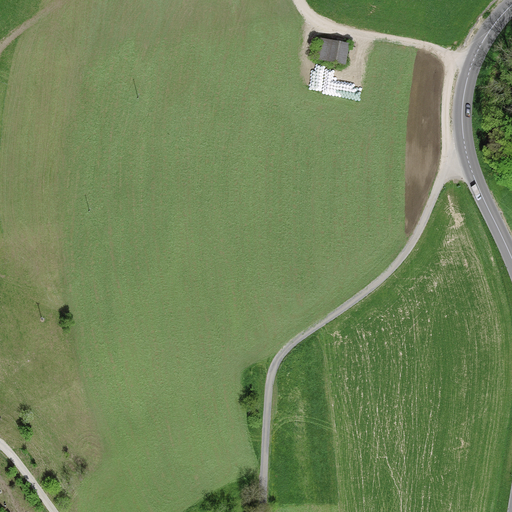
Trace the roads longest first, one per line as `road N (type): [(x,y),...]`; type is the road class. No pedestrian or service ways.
road 1 (secondary): [(511,258),(468,163),(462,125),(472,66),(491,26),(511,5)]
road 2 (track): [(298,0),(313,20),(341,31),(472,66)]
